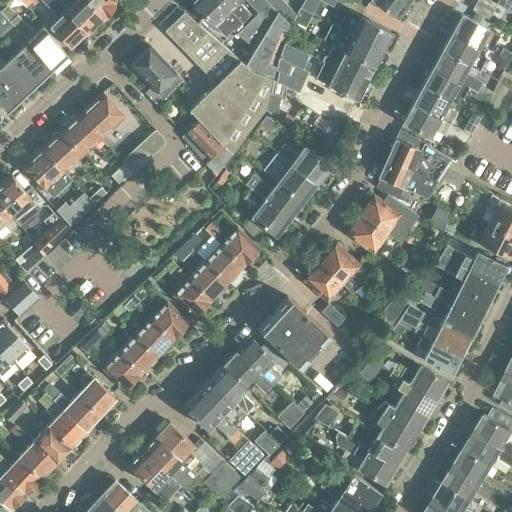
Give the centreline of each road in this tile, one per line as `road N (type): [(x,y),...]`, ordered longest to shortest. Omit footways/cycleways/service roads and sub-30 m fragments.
road 1 (residential): [(432,0),(399,85),(326,211),(47,511)]
road 2 (residential): [(511,294),(466,403),(400,511)]
road 3 (residential): [(0,142),(154,6)]
